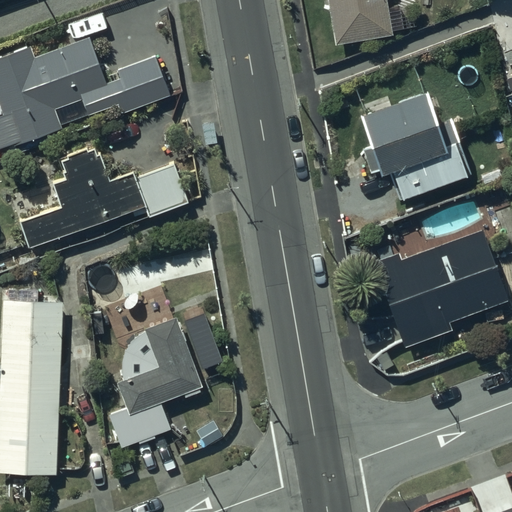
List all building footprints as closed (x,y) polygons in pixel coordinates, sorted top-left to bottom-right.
[(326,0),(334,44),(392,34),(386,0),(326,0)] [(118,77),(104,82),(86,36),(33,56),(29,44),(0,54),(0,110),(1,114),(0,114),(0,146),(12,142),(12,144),(87,117),(89,122),(168,94),(154,56),(116,70),(118,77)] [(509,87),(511,85),(511,47),(505,50),(506,52),(498,55),(509,87)] [(420,90),(356,112),(378,172),(389,168),(401,199),(470,173),(450,118),(433,124),(420,90)] [(65,155),(65,156),(59,158),(63,170),(61,171),(63,178),(50,182),(56,197),(59,206),(19,220),(27,244),(132,209),(134,215),(144,212),(145,214),(146,216),(184,203),(183,198),(171,163),(132,176),(130,171),(107,179),(98,154),(95,155),(93,147),(86,149),(85,148),(65,155)] [(380,257),(373,260),(404,343),(449,326),(446,318),(505,296),(479,227),(400,257),(397,251),(392,253),(388,244),(376,248),(380,257)] [(62,303),(3,300),(0,357),(0,471),(54,474),(62,303)] [(120,444),(136,438),(137,442),(154,435),(153,432),(169,426),(158,398),(181,389),(183,394),(197,389),(195,384),(199,382),(173,316),(143,327),(144,330),(143,331),(141,332),(140,332),(138,333),(137,334),(135,335),(134,336),(133,337),(132,339),(130,340),(129,341),(128,342),(127,344),(126,345),(125,347),(124,348),(124,349),(123,351),(122,353),(122,354),(121,356),(121,358),(120,359),(120,361),(120,362),(120,364),(119,366),(120,368),(120,369),(120,371),(120,373),(120,374),(120,376),(121,378),(121,379),(116,381),(125,407),(108,413),(120,444)] [(511,511),(511,497),(504,475),(471,487),(479,511),(451,511),(451,510),(444,511),(511,511)]
